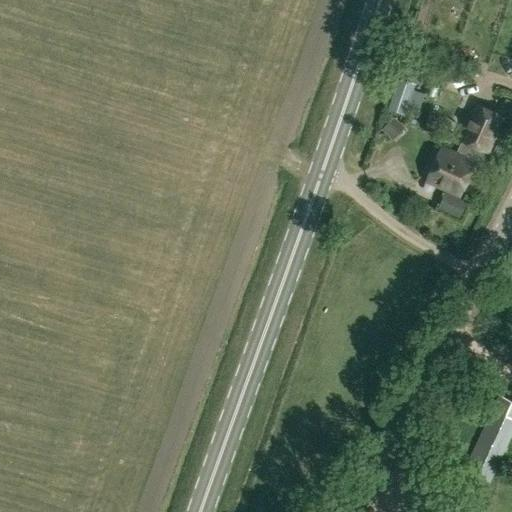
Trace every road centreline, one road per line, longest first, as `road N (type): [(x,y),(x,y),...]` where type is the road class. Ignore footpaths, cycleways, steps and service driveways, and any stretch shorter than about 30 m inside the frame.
road 1 (secondary): [(202,511),(325,165)]
road 2 (unclassified): [(346,511),(480,278)]
road 3 (unclassified): [(480,278),(374,210),(325,165)]
road 4 (secondary): [(325,165),(379,0)]
